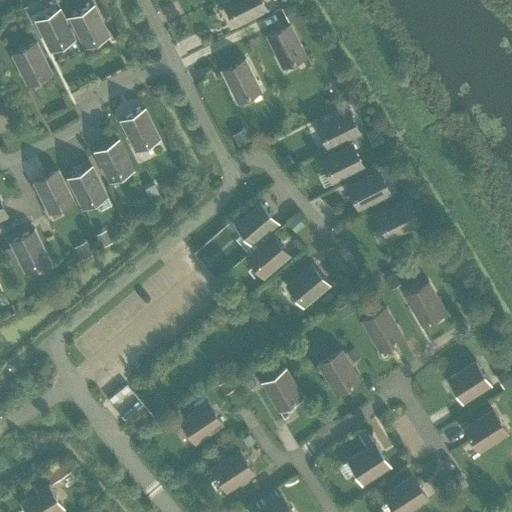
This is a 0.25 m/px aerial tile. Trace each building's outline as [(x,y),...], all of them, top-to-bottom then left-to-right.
[(264,0),(223,0),(236,26),(269,10),(264,0)] [(296,0),(294,0),(285,5),(291,18),(303,12),(296,0)] [(95,6),(71,18),(85,47),(109,35),(95,6)] [(61,9),(37,21),(51,51),(76,39),(61,9)] [(291,22),(265,35),(282,68),(308,55),(291,22)] [(38,43),(13,56),(28,85),(53,72),(38,43)] [(246,57),(221,69),(237,102),(262,90),(246,57)] [(0,96),(0,109),(1,113),(16,107),(10,93),(0,96)] [(145,107),(121,119),(135,148),(160,136),(145,107)] [(350,107),(318,123),(330,148),(363,132),(350,107)] [(376,126),(366,132),(373,146),(384,140),(376,126)] [(244,127),(234,133),(239,142),(249,137),(244,127)] [(120,138),(94,150),(109,180),(134,167),(120,138)] [(355,141),(322,157),(334,182),(368,166),(355,141)] [(288,155),(282,160),(286,165),(293,160),(288,155)] [(92,164),(67,177),(82,206),(107,194),(92,164)] [(48,210),(73,198),(59,168),(33,181),(48,210)] [(381,168),(349,184),(360,209),(393,193),(381,168)] [(155,183),(147,187),(152,196),(159,192),(155,183)] [(145,195),(139,198),(142,205),(149,202),(145,195)] [(0,198),(0,219),(8,215),(0,198)] [(411,198),(378,214),(390,239),(424,222),(411,198)] [(254,244),(269,231),(278,222),(260,202),(236,223),(254,244)] [(11,266),(20,262),(25,270),(49,258),(34,229),(10,241),(12,245),(2,250),(11,266)] [(107,231),(99,235),(104,243),(111,239),(107,231)] [(273,235),(248,256),(265,276),(290,255),(273,235)] [(86,241),(76,246),(82,256),(91,251),(86,241)] [(312,263),(288,284),(306,305),(330,283),(312,263)] [(394,271),(386,275),(392,286),(400,282),(394,271)] [(435,317),(433,314),(444,307),(429,281),(405,295),(422,324),(435,317)] [(349,301),(339,307),(344,315),(354,309),(349,301)] [(391,343),(404,336),(386,306),(362,320),(378,347),(389,340),(391,343)] [(355,346),(348,350),(353,359),(360,355),(355,346)] [(345,383),(347,386),(360,379),(342,349),(318,363),(334,390),(345,383)] [(458,388),(455,390),(463,402),(492,384),(477,360),(451,377),(458,388)] [(289,401),(291,404),(304,397),(286,367),(262,381),(277,407),(289,401)] [(511,380),(505,369),(497,375),(504,386),(511,380)] [(253,377),(246,380),(250,387),(257,383),(253,377)] [(228,378),(220,383),(224,391),(233,386),(228,378)] [(131,409),(145,399),(138,389),(124,399),(131,409)] [(180,419),(188,431),(191,429),(198,440),(224,423),(208,400),(180,419)] [(472,439),(475,437),(483,449),(509,432),(493,409),(464,427),(472,439)] [(367,429),(359,435),(367,447),(375,441),(367,429)] [(250,433),(244,437),(248,444),(255,440),(250,433)] [(376,442),(375,442),(350,458),(358,469),(355,472),(362,484),(391,465),(376,442)] [(219,480),(223,478),(230,489),(256,472),(240,449),(212,468),(219,480)] [(63,460),(48,470),(54,479),(69,469),(63,460)] [(460,472),(453,476),(460,487),(467,483),(460,472)] [(392,506),(395,504),(400,511),(407,511),(428,498),(413,475),(384,494),(392,506)] [(26,511),(57,511),(65,507),(50,484),(21,502),(26,511)] [(275,488),(256,500),(261,507),(252,511),(293,511),(281,493),(279,495),(275,488)]
